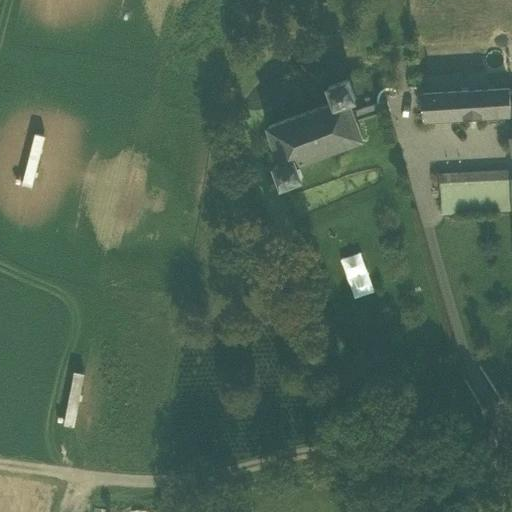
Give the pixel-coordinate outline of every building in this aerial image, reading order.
[(170,89),(182,37),(170,34),(158,86),(170,89)] [(275,166),(283,186),(303,178),(297,163),(363,139),(349,102),(356,100),(349,80),(329,87),(335,103),(269,127),(282,163),(275,166)] [(423,121),(509,116),(511,116),(509,88),(421,94),(423,121)] [(511,208),(511,170),(440,174),(443,213),(511,208)] [(342,257),(351,298),(372,293),(363,252),(342,257)]
